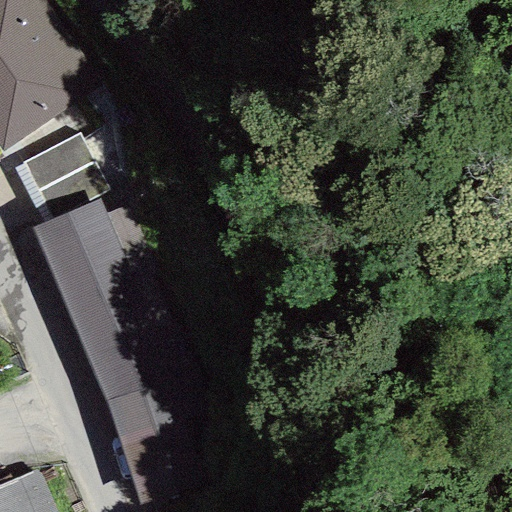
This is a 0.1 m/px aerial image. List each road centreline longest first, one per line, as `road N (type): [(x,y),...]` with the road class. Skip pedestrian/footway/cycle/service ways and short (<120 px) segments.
road 1 (residential): [(84,0),(251,246),(273,352),(330,511)]
road 2 (unclassified): [(112,511),(0,275)]
